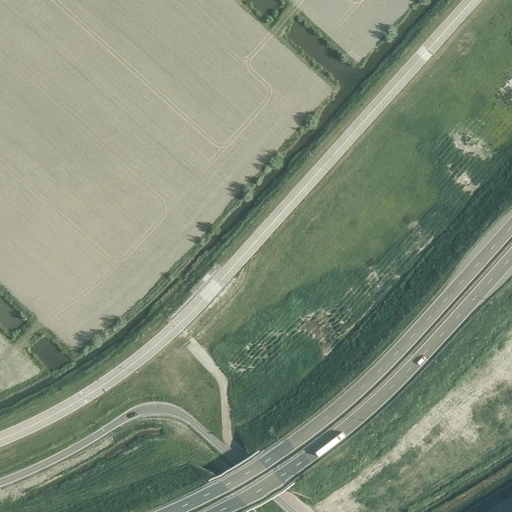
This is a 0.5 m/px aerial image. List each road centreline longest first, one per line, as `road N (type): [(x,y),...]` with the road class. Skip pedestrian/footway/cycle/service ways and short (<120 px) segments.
road 1 (trunk): [(511,225),(341,405),(261,463),(170,511)]
road 2 (trunk): [(217,511),(357,418),(511,256)]
road 3 (trunk): [(292,511),(191,420),(159,407),(134,412),(0,482)]
